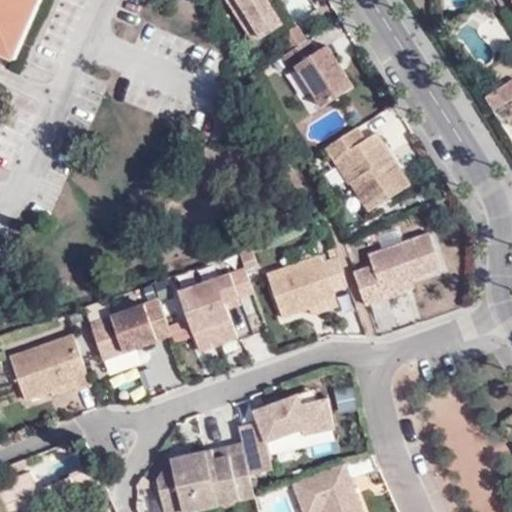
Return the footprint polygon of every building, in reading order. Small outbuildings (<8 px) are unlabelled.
[(0,0),(0,40),(21,50),(43,0),(0,0)] [(226,0),(255,45),(284,26),(268,1),(266,0),(226,0)] [(511,0),(494,0),(502,11),(511,5),(511,0)] [(0,40),(0,49),(18,59),(21,50),(0,40)] [(307,42),(281,59),(289,73),(295,70),(320,111),(353,90),(327,47),(314,55),(307,42)] [(504,101),(511,95),(511,81),(496,92),(504,101)] [(488,98),(493,107),(504,101),(496,92),(488,98)] [(504,101),(493,107),(495,110),(505,103),(504,101)] [(355,128),(324,149),(334,163),(341,158),(355,180),(350,182),(369,211),(409,188),(386,151),(383,153),(371,137),(363,142),(355,128)] [(341,158),(334,163),(348,184),(350,182),(355,180),(341,158)] [(374,266),(354,273),(366,305),(386,298),(384,292),(411,282),(444,268),(431,232),(370,254),(374,266)] [(347,286),(337,257),(323,263),(321,255),(268,274),(284,318),(310,308),(336,298),(334,291),(347,286)] [(254,292),(245,268),(244,269),(244,271),(252,292),(254,292)] [(244,271),(244,269),(180,292),(201,351),(239,338),(226,302),(252,292),(244,271)] [(413,288),(411,282),(384,292),(386,298),(413,288)] [(336,298),(310,308),(313,315),(339,306),(336,298)] [(173,335),(160,299),(156,300),(157,304),(169,336),(173,335)] [(157,304),(156,300),(91,324),(104,360),(169,336),(157,304)] [(92,385),(74,335),(71,336),(72,339),(88,386),(92,385)] [(72,339),(71,336),(11,358),(27,400),(73,383),(76,391),(88,386),(72,339)] [(303,403),(318,399),(314,388),(299,394),(303,403)] [(259,421),(239,426),(245,452),(251,474),(274,469),(267,441),(304,429),(305,434),(335,428),(328,397),(318,399),(303,403),(299,394),(264,406),(267,413),(265,417),(258,419),(259,421)] [(255,410),(258,419),(265,417),(267,413),(264,406),(255,410)] [(511,417),(503,423),(511,438),(511,417)] [(242,443),(207,452),(209,460),(244,452),(243,449),(242,443)] [(166,511),(185,511),(255,496),(251,481),(246,458),(244,452),(209,460),(207,452),(171,460),(159,480),(166,511)] [(251,474),(245,452),(244,452),(246,458),(251,481),(255,496),(256,495),(251,474)] [(19,477),(24,493),(80,471),(75,455),(35,468),(36,471),(19,477)] [(346,462),(294,482),(297,488),(348,468),(346,462)] [(364,511),(348,468),(297,488),(305,511),(318,511),(324,510),(325,511),(364,511)] [(0,511),(8,511),(4,500),(24,493),(19,477),(0,484),(0,511)] [(273,511),(289,511),(289,502),(273,503),(273,511)]
